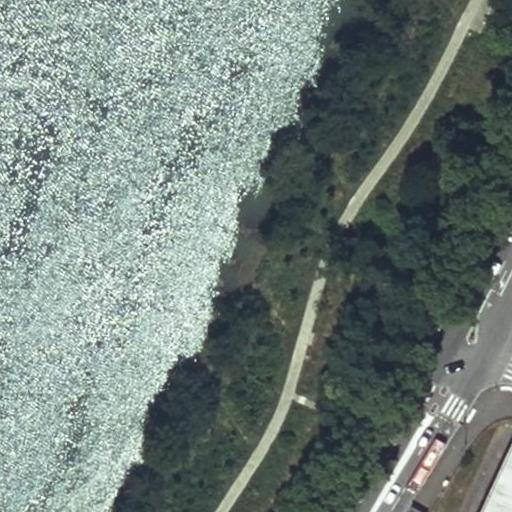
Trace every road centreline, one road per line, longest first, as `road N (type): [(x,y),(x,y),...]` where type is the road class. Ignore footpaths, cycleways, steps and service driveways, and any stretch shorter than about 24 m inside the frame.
road 1 (primary): [(446,346),(353,511)]
road 2 (primary): [(389,511),(482,355)]
road 3 (primary): [(511,215),(446,346)]
